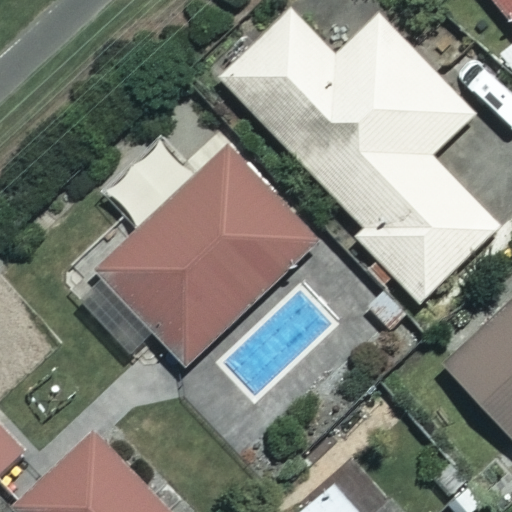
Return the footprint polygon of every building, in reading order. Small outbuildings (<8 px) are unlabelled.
[(511,0),(494,0),(511,22),(511,0)] [(335,57),(291,11),(221,77),(363,226),(355,233),(419,300),(498,225),(429,153),(472,112),(379,15),(335,57)] [(316,240),(227,146),(95,270),(184,364),(316,240)] [(511,293),(440,359),(511,438),(511,293)] [(52,465),(0,410),(0,482),(16,500),(52,465)] [(174,511),(97,428),(12,506),(17,511),(174,511)] [(358,511),(338,488),(309,511),(358,511)]
